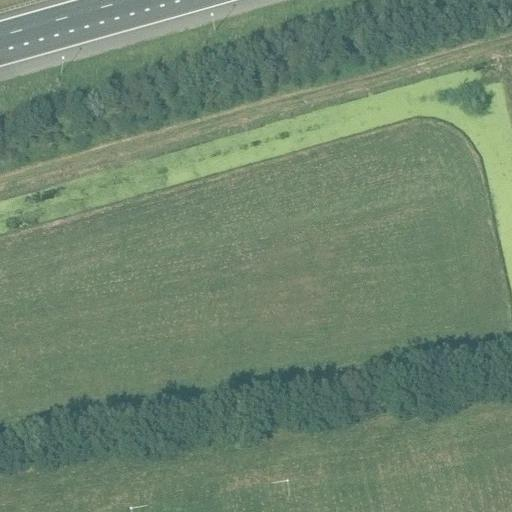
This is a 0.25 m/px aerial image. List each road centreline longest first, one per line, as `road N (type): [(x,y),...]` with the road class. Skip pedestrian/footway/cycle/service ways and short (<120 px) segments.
road 1 (track): [(511,367),(384,378),(0,437)]
road 2 (motorway): [(0,37),(136,0)]
